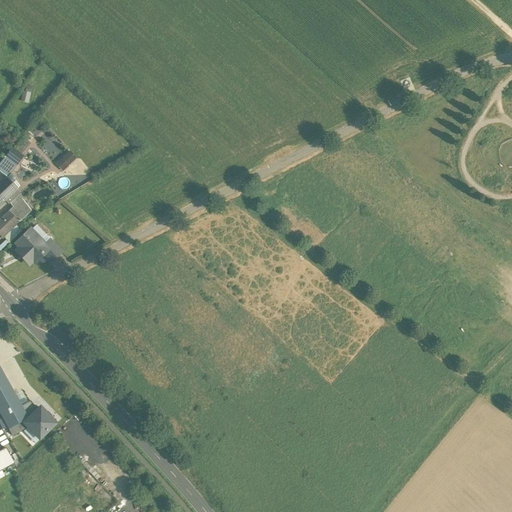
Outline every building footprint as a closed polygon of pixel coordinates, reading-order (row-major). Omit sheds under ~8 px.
[(22,157),(11,148),(5,157),(16,165),(22,157)] [(75,162),(67,154),(55,166),(63,174),(75,162)] [(5,157),(0,162),(0,173),(6,178),(16,165),(5,157)] [(4,179),(0,183),(0,203),(4,200),(15,190),(4,179)] [(15,190),(4,200),(9,204),(18,195),(15,190)] [(18,195),(9,204),(14,208),(9,213),(19,223),(30,211),(19,198),(20,197),(18,195)] [(9,213),(0,221),(0,234),(4,238),(19,223),(9,213)] [(42,244),(28,230),(14,243),(17,246),(14,250),(28,263),(29,261),(31,263),(40,254),(46,248),(42,244)] [(59,252),(47,240),(42,244),(46,248),(40,254),(48,262),(59,252)] [(21,406),(0,366),(0,413),(9,430),(28,419),(21,406)] [(30,401),(21,406),(28,419),(38,410),(30,401)] [(28,419),(24,423),(28,427),(39,439),(55,424),(40,408),(38,410),(28,419)] [(9,430),(12,436),(28,427),(24,423),(28,419),(9,430)] [(5,448),(0,451),(0,471),(14,464),(5,448)]
